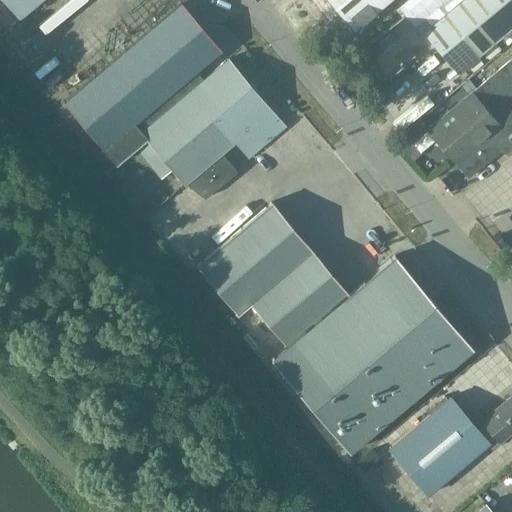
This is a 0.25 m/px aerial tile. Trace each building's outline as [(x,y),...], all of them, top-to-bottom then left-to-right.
[(0,0),(17,20),(40,0),(0,0)] [(326,0),(353,30),(362,22),(388,0),(326,0)] [(401,17),(367,46),(379,58),(375,62),(374,71),(380,77),(389,78),(432,41),(423,30),(459,0),(406,0),(395,10),(401,17)] [(457,71),(511,25),(511,0),(459,0),(423,30),(432,41),(457,71)] [(64,101),(116,163),(146,138),(185,184),(187,182),(205,196),(237,169),(221,151),(234,141),(248,158),(286,127),(226,56),(203,76),(196,69),(220,48),(181,2),(104,67),(81,87),(64,101)] [(511,58),(470,95),(510,142),(511,144),(511,58)] [(466,179),(510,142),(470,95),(428,130),(426,132),(466,179)] [(426,132),(428,130),(420,121),(403,135),(411,144),(426,132)] [(257,309),(318,257),(271,200),(196,262),(236,311),(249,300),(257,309)] [(167,245),(181,234),(175,226),(161,237),(167,245)] [(174,255),(194,240),(188,232),(168,246),(174,255)] [(289,379),(411,275),(394,254),(348,292),(318,257),(257,309),(286,345),(271,358),(289,379)] [(348,450),(472,347),(411,275),(289,379),(348,450)] [(477,413),(468,421),(487,444),(490,448),(511,429),(511,395),(511,394),(481,419),(477,413)] [(426,495),(487,444),(468,421),(448,398),(387,450),(426,495)] [(445,511),(474,493),(461,475),(412,508),(414,511),(445,511)]
